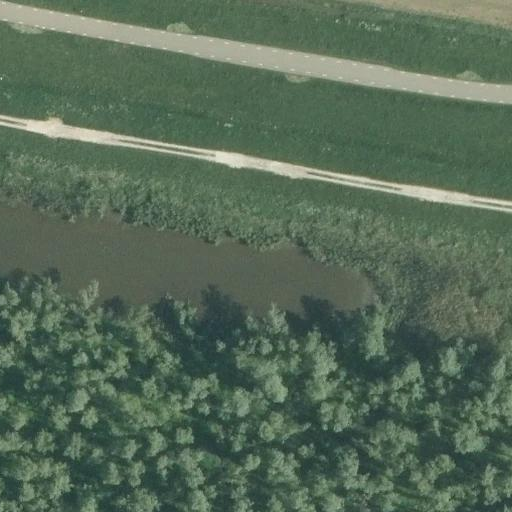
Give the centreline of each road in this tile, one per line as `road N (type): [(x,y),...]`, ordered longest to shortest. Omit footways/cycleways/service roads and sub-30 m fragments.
road 1 (track): [(0,119),(511,208)]
road 2 (unclassified): [(0,8),(511,92)]
